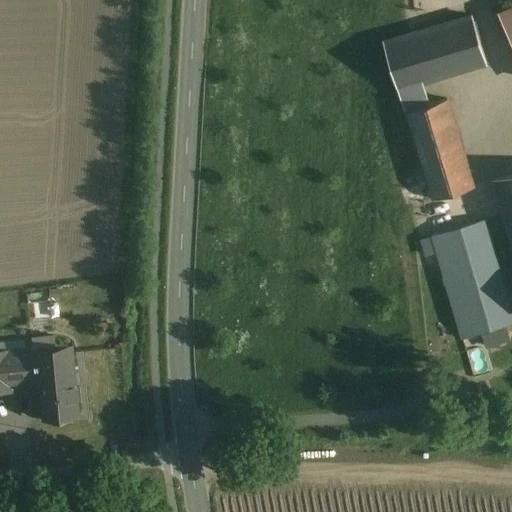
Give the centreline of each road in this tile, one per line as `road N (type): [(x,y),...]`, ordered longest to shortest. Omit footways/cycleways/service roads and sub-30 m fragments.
road 1 (tertiary): [(197,0),(178,330),(188,457)]
road 2 (residential): [(188,457),(0,480)]
